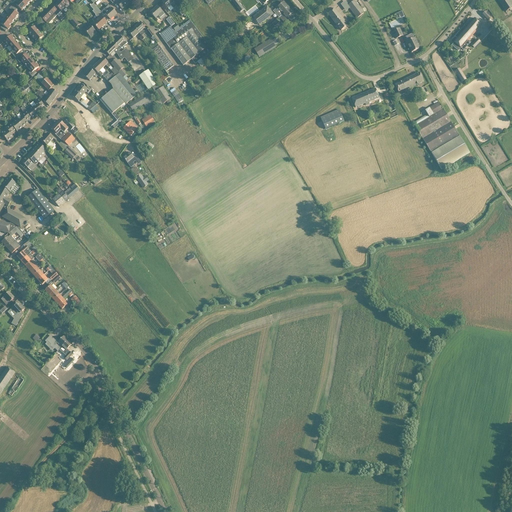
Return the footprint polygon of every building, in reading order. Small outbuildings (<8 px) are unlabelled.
[(122,9),(129,3),(126,0),(119,0),(120,0),(117,3),(122,9)] [(163,2),(163,3),(168,8),(171,6),(174,9),(176,6),(170,0),(165,0),(164,0),(162,2),(163,2)] [(236,0),(235,0),(233,2),(238,9),(241,6),(236,0)] [(357,18),(364,13),(354,0),(347,6),(357,18)] [(511,5),(508,0),(498,0),(506,12),(511,7),(511,5)] [(12,3),(11,4),(12,6),(17,10),(19,8),(22,11),(26,6),(20,1),(18,3),(15,2),(13,5),(12,3)] [(61,11),(65,7),(59,1),(55,5),(61,11)] [(280,17),(290,9),(284,2),(273,11),(279,18),(280,17)] [(61,11),(55,5),(54,4),(52,6),(49,8),(50,9),(57,16),(61,11)] [(97,14),(100,11),(94,4),(91,6),(97,14)] [(15,19),(18,15),(15,12),(17,10),(12,6),(9,10),(10,12),(8,15),(15,19)] [(110,20),(117,14),(109,6),(106,8),(109,11),(105,14),(110,20)] [(252,6),(244,13),(249,18),(256,11),(252,6)] [(267,6),(253,17),(260,26),(270,17),(267,13),(271,10),(267,6)] [(161,20),(165,16),(158,7),(151,13),(156,19),(158,16),(161,20)] [(57,16),(50,9),(48,11),(47,11),(45,13),(52,20),(57,16)] [(287,26),(295,18),(291,14),(293,13),(290,9),(280,17),(287,26)] [(347,26),(343,21),(344,20),(335,9),(328,14),(337,25),(341,30),(347,26)] [(487,21),(492,18),(487,11),(482,15),(487,21)] [(52,20),(45,13),(43,15),(41,17),(48,25),(52,20)] [(11,24),(15,19),(8,15),(5,19),(11,24)] [(94,24),(93,26),(97,31),(99,29),(99,30),(107,23),(104,19),(102,18),(101,16),(100,17),(98,19),(93,23),(94,24)] [(171,27),(175,24),(170,17),(166,20),(171,27)] [(454,42),(451,45),(458,51),(461,48),(461,49),(468,40),(482,25),(474,18),(454,42)] [(11,24),(5,19),(3,22),(0,21),(0,20),(0,23),(3,25),(1,28),(6,32),(7,29),(8,30),(10,27),(10,26),(11,24)] [(76,27),(79,25),(74,19),(73,19),(71,21),(76,27)] [(213,51),(190,20),(175,32),(171,27),(160,35),(183,66),(192,60),(195,64),(202,59),(213,51)] [(140,23),(135,28),(139,33),(142,36),(143,34),(144,35),(144,34),(144,31),(143,30),(145,28),(143,27),(140,23)] [(34,26),(28,32),(31,35),(37,30),(37,29),(39,28),(36,24),(34,26)] [(90,37),(96,32),(89,25),(84,30),(90,37)] [(241,29),(237,32),(240,35),(243,32),(247,29),(245,25),(241,29)] [(133,38),(139,33),(135,28),(129,33),(133,38)] [(396,39),(403,36),(399,28),(393,31),(396,39)] [(34,39),(40,33),(37,30),(31,35),(34,39)] [(34,39),(37,42),(43,37),(40,33),(34,39)] [(8,46),(14,41),(13,39),(14,38),(11,35),(2,43),(4,45),(6,43),(8,46)] [(405,39),(404,39),(407,45),(408,45),(412,53),(420,49),(418,44),(417,44),(415,38),(414,39),(412,35),(408,36),(408,37),(405,39)] [(124,48),(126,46),(125,45),(127,43),(120,36),(117,40),(124,47),(124,48)] [(267,41),(254,49),(259,57),(276,47),(271,39),(267,42),(267,41)] [(475,48),(480,42),(477,39),(471,45),(475,48)] [(122,48),(124,47),(117,40),(112,44),(119,50),(121,48),(122,48)] [(14,41),(8,46),(12,50),(18,45),(17,44),(15,41),(14,41)] [(121,53),(119,50),(112,44),(105,51),(110,56),(114,51),(119,56),(122,60),(125,58),(121,53)] [(18,45),(12,50),(15,53),(13,55),(16,59),(21,55),(19,53),(22,50),(21,48),(19,46),(18,45)] [(159,46),(152,51),(157,59),(157,60),(158,61),(161,65),(166,72),(174,66),(159,46)] [(128,51),(123,55),(125,58),(127,61),(128,63),(129,62),(128,60),(132,57),(128,51)] [(21,55),(16,59),(19,63),(22,61),(24,64),(30,59),(30,58),(28,56),(26,54),(23,57),(21,55)] [(109,68),(111,66),(103,58),(98,63),(103,68),(106,65),(109,68)] [(30,59),(24,64),(28,68),(34,63),(34,62),(32,60),(30,59)] [(116,59),(111,63),(115,67),(114,68),(119,73),(123,78),(126,75),(127,75),(122,69),(124,68),(116,59)] [(35,65),(34,63),(28,68),(30,71),(29,73),(32,77),(33,76),(37,73),(35,71),(39,67),(36,64),(35,65)] [(98,63),(93,68),(96,72),(101,76),(102,75),(103,74),(100,71),(103,68),(98,63)] [(113,69),(111,70),(114,74),(114,75),(112,77),(113,78),(119,73),(114,68),(113,69)] [(90,80),(95,73),(90,69),(84,76),(90,80)] [(461,82),(466,79),(460,69),(455,72),(461,82)] [(148,70),(139,76),(148,90),(152,88),(156,84),(157,84),(148,70)] [(49,91),(54,86),(46,78),(47,77),(41,72),(36,78),(41,83),(49,91)] [(103,98),(100,101),(101,101),(111,113),(112,115),(114,112),(121,107),(122,108),(124,106),(123,105),(125,104),(126,104),(137,95),(126,82),(126,81),(123,78),(119,73),(113,78),(112,77),(111,76),(106,80),(111,85),(113,90),(103,98)] [(409,89),(424,82),(419,73),(395,85),(398,92),(399,92),(400,94),(402,95),(405,93),(405,89),(408,88),(409,89)] [(19,90),(21,94),(30,87),(28,84),(23,88),(19,90)] [(81,84),(77,89),(84,94),(86,92),(88,94),(91,90),(87,86),(85,88),(81,84)] [(156,84),(152,88),(155,92),(160,99),(163,104),(166,102),(169,105),(172,103),(169,100),(171,99),(163,86),(159,89),(157,85),(156,84)] [(422,97),(426,95),(423,88),(415,91),(418,96),(421,95),(422,97)] [(49,106),(58,94),(52,89),(49,93),(46,96),(42,92),(41,92),(39,90),(36,93),(43,100),(49,106)] [(77,89),(71,96),(74,98),(81,104),(81,103),(82,102),(83,100),(81,98),(84,95),(84,94),(77,89)] [(356,108),(379,98),(375,89),(352,98),(356,108)] [(171,93),(178,104),(183,100),(176,90),(171,93)] [(147,108),(155,103),(148,92),(128,104),(133,112),(144,105),(147,108)] [(38,115),(44,110),(42,107),(44,105),(39,100),(37,102),(37,103),(35,104),(36,105),(33,108),(38,115)] [(87,109),(90,111),(97,105),(93,102),(87,109)] [(459,135),(439,102),(429,108),(433,115),(429,117),(427,115),(414,123),(415,126),(442,170),(470,153),(459,136),(458,135),(459,135)] [(28,112),(23,106),(21,109),(25,114),(29,120),(32,118),(33,119),(38,115),(33,108),(28,112)] [(91,112),(88,115),(92,119),(99,113),(95,109),(91,112)] [(326,129),(344,121),(339,110),(321,118),(326,129)] [(112,115),(117,121),(120,119),(114,112),(112,115)] [(99,113),(92,119),(95,123),(102,117),(99,113)] [(22,127),(28,123),(27,121),(29,120),(25,114),(22,116),(17,121),(22,127)] [(154,116),(153,114),(151,115),(150,114),(142,120),(146,127),(155,122),(152,118),(154,116)] [(144,129),(136,116),(134,117),(136,120),(141,127),(137,129),(139,132),(144,129)] [(102,117),(95,123),(99,127),(106,121),(102,117)] [(78,131),(75,127),(71,122),(69,120),(68,119),(64,123),(71,130),(74,134),(78,131)] [(117,121),(111,126),(111,127),(112,126),(114,129),(122,122),(120,119),(117,121)] [(60,120),(55,125),(67,135),(68,133),(66,131),(68,129),(65,126),(63,124),(60,120)] [(22,127),(17,121),(12,125),(11,124),(9,126),(14,132),(16,130),(17,132),(22,127)] [(106,121),(99,127),(102,131),(105,129),(109,125),(106,121)] [(123,128),(130,135),(138,128),(130,121),(123,128)] [(55,125),(51,129),(55,132),(57,134),(56,135),(62,141),(62,140),(67,135),(55,125)] [(8,141),(13,137),(11,134),(14,132),(9,126),(6,128),(7,129),(5,131),(5,132),(2,135),(8,141)] [(81,130),(75,135),(79,139),(82,136),(81,136),(84,133),(86,136),(91,131),(87,126),(81,131),(81,130)] [(67,135),(62,140),(63,141),(69,146),(75,139),(68,133),(67,135)] [(54,144),(57,142),(53,139),(48,134),(41,141),(47,146),(50,149),(54,144)] [(95,134),(83,144),(86,148),(89,145),(88,144),(92,142),(94,144),(99,140),(95,134)] [(102,143),(90,153),(93,157),(96,154),(96,153),(99,150),(101,153),(106,148),(102,143)] [(39,144),(34,149),(43,157),(48,152),(42,147),(39,144)] [(69,147),(67,149),(75,157),(77,155),(77,154),(72,150),(69,147)] [(34,149),(30,154),(39,162),(43,157),(34,149)] [(67,149),(65,152),(73,159),(74,158),(75,157),(67,149)] [(109,152),(97,162),(100,166),(104,163),(103,162),(106,159),(108,161),(114,157),(109,152)] [(130,152),(123,158),(127,162),(128,163),(127,163),(131,168),(135,165),(133,163),(131,160),(134,158),(134,157),(130,152)] [(30,154),(22,163),(26,166),(28,168),(31,171),(36,165),(39,162),(30,154)] [(141,175),(137,179),(143,188),(148,185),(141,175)] [(99,176),(93,181),(95,185),(101,180),(99,176)] [(17,184),(13,181),(8,178),(2,186),(0,189),(0,209),(3,204),(7,206),(10,201),(6,198),(10,192),(17,184)] [(81,189),(76,183),(75,184),(71,187),(72,189),(71,190),(70,188),(69,188),(74,194),(81,189)] [(74,194),(69,188),(65,193),(62,190),(62,191),(69,199),(74,194)] [(29,197),(27,198),(31,203),(44,219),(54,211),(37,190),(29,197)] [(59,207),(69,199),(62,191),(52,199),(59,207)] [(6,210),(2,217),(16,225),(21,216),(12,211),(11,211),(10,212),(6,210)] [(68,225),(71,223),(63,214),(60,216),(68,225)] [(0,231),(4,232),(9,233),(11,224),(0,221),(0,218),(0,217),(0,231)] [(23,235),(19,230),(16,227),(11,232),(13,235),(16,232),(21,237),(23,235)] [(8,238),(2,243),(7,248),(13,243),(15,241),(12,237),(10,235),(8,238)] [(13,243),(7,248),(12,254),(16,250),(18,248),(20,246),(15,241),(13,243)] [(17,257),(17,258),(17,259),(18,260),(19,260),(19,259),(21,262),(30,254),(26,249),(27,249),(28,248),(26,246),(25,247),(23,249),(21,250),(19,252),(21,254),(19,255),(17,257)] [(30,254),(21,262),(23,264),(24,266),(25,266),(31,261),(34,258),(30,254)] [(40,262),(42,260),(44,258),(40,254),(35,257),(40,262)] [(31,261),(25,266),(26,267),(26,268),(27,269),(28,269),(30,271),(35,266),(31,261)] [(35,266),(30,271),(32,273),(31,274),(33,275),(34,276),(39,271),(35,266)] [(39,271),(34,276),(34,277),(35,279),(36,278),(38,280),(44,275),(39,271)] [(52,274),(49,277),(49,278),(52,280),(58,275),(55,272),(52,274)] [(44,275),(38,280),(40,282),(39,283),(39,284),(40,285),(41,285),(42,285),(48,280),(44,275)] [(58,276),(52,281),(55,283),(55,284),(61,278),(58,276)] [(49,287),(45,291),(46,292),(45,292),(47,294),(47,293),(49,295),(55,290),(52,287),(51,286),(49,287)] [(55,290),(49,295),(51,298),(52,300),(53,300),(53,299),(54,300),(59,295),(57,292),(60,289),(59,287),(57,288),(55,290)] [(9,302),(10,302),(14,298),(9,292),(1,299),(6,305),(9,302)] [(59,295),(54,300),(54,301),(55,303),(56,303),(58,305),(64,300),(66,297),(65,295),(62,298),(59,295)] [(64,300),(58,305),(60,307),(59,307),(61,309),(62,310),(66,306),(68,304),(64,300)] [(14,307),(12,309),(13,310),(12,311),(15,314),(14,315),(16,317),(14,319),(12,323),(16,326),(20,318),(22,315),(21,313),(21,312),(25,309),(24,309),(24,308),(23,306),(22,307),(18,303),(15,306),(14,307)] [(50,336),(46,340),(51,345),(56,341),(55,340),(50,336)] [(51,345),(50,346),(54,349),(55,348),(58,351),(59,350),(62,347),(68,340),(64,336),(58,342),(56,340),(55,340),(56,341),(51,345)] [(62,347),(59,350),(63,354),(63,353),(66,356),(70,352),(67,349),(72,344),(68,340),(62,347)] [(66,356),(64,358),(67,361),(69,358),(71,356),(73,354),(70,351),(70,352),(66,356)] [(72,358),(64,366),(65,366),(67,368),(74,361),(72,358)] [(0,377),(0,394),(15,372),(7,367),(0,377)] [(14,392),(22,380),(18,377),(10,390),(14,392)]
